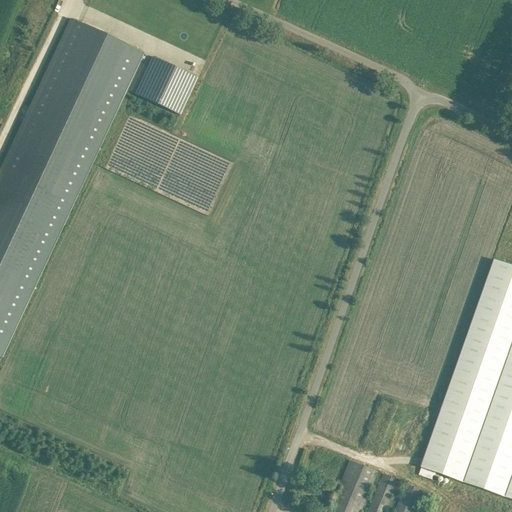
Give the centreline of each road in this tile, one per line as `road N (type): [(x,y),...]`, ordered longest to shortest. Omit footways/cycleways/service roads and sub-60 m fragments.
road 1 (unclassified): [(270,511),(416,91),(511,134)]
road 2 (track): [(226,0),(416,91)]
